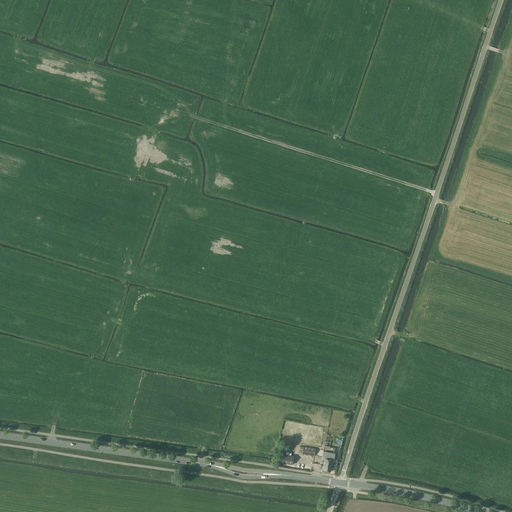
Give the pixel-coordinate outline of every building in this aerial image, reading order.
[(325,443),(330,443),(330,449),(338,449),(338,445),(336,445),(337,440),(325,440),(325,443)] [(300,450),(300,453),(310,455),(312,455),(314,456),(314,454),(315,449),(314,448),(313,448),(303,447),(303,451),(300,450)] [(323,451),(322,458),(325,459),(324,462),(332,463),(333,463),(334,460),(334,458),(335,453),(323,451)] [(292,464),(293,456),(281,453),(279,462),(292,464)] [(323,465),(322,470),(324,470),(325,471),(329,471),(331,472),(331,471),(331,468),(332,466),(332,463),(324,462),(323,465)]
